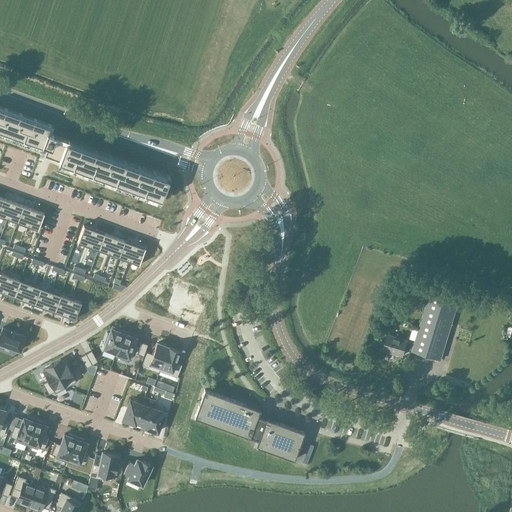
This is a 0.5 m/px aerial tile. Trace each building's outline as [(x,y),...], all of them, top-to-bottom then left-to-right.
[(0,109),(0,131),(42,147),(43,145),(54,149),(51,158),(59,161),(59,162),(162,200),(169,180),(66,143),(67,140),(47,133),(49,127),(0,109)] [(0,216),(7,219),(13,202),(3,198),(0,206),(0,216)] [(17,222),(23,205),(13,202),(7,219),(17,222)] [(27,226),(33,209),(23,205),(17,222),(27,226)] [(44,213),(33,209),(27,226),(38,230),(44,213)] [(88,246),(94,229),(84,226),(84,225),(83,225),(77,242),(78,243),(78,242),(88,246)] [(98,250),(104,233),(94,229),(88,246),(98,250)] [(108,253),(114,237),(104,233),(98,250),(108,253)] [(118,257),(124,240),(114,237),(108,253),(118,257)] [(129,261),(135,244),(124,240),(118,257),(129,261)] [(145,248),(135,244),(129,261),(139,264),(139,265),(145,248)] [(0,291),(4,293),(10,276),(0,272),(0,291)] [(14,296),(20,280),(10,276),(4,293),(14,296)] [(24,300),(30,283),(20,280),(14,296),(24,300)] [(34,304),(40,287),(30,283),(24,300),(34,304)] [(44,308),(50,291),(40,287),(34,304),(44,308)] [(54,311),(60,295),(50,291),(44,308),(54,311)] [(429,293),(414,343),(412,350),(412,351),(441,360),(459,302),(429,293)] [(64,315),(71,298),(60,295),(54,311),(64,315)] [(75,319),(81,302),(71,298),(64,315),(75,319)] [(107,333),(104,342),(106,343),(104,348),(116,352),(116,353),(124,331),(121,330),(121,329),(112,326),(109,333),(107,333)] [(11,331),(3,327),(0,334),(0,343),(20,351),(25,336),(17,333),(17,332),(11,330),(11,331)] [(116,352),(114,356),(127,361),(137,335),(128,332),(127,332),(124,331),(116,353),(116,352)] [(412,350),(414,343),(407,341),(407,340),(388,335),(383,350),(402,356),(405,348),(412,350)] [(142,342),(137,354),(143,356),(148,344),(142,342)] [(147,352),(142,364),(149,367),(150,363),(160,367),(161,367),(168,347),(157,343),(154,349),(154,350),(154,352),(153,352),(153,353),(153,355),(147,352)] [(160,367),(159,370),(177,377),(181,365),(175,363),(176,361),(176,360),(177,358),(180,351),(169,347),(168,347),(161,367),(160,367)] [(91,350),(86,353),(92,365),(97,362),(91,350)] [(86,353),(80,357),(86,368),(92,365),(86,353)] [(60,359),(53,363),(66,387),(76,382),(64,360),(61,361),(60,359)] [(48,380),(43,383),(49,394),(54,391),(55,393),(66,387),(53,363),(45,367),(46,369),(43,371),(48,380)] [(196,385),(183,421),(246,444),(245,449),(292,467),(305,432),(258,413),(260,408),(196,385)] [(130,399),(123,419),(134,424),(142,404),(141,404),(130,399)] [(142,404),(134,424),(146,428),(154,406),(153,406),(142,402),(141,404),(142,404)] [(154,406),(146,428),(157,432),(166,408),(154,404),(153,406),(154,406)] [(14,425),(10,437),(16,439),(15,441),(26,445),(36,419),(28,416),(27,418),(24,417),(20,427),(14,425)] [(36,419),(26,445),(38,449),(38,447),(44,449),(48,437),(43,435),(46,425),(43,424),(44,422),(36,419)] [(55,442),(50,454),(56,456),(55,458),(67,462),(76,436),(69,433),(68,435),(64,434),(60,444),(55,442)] [(76,436),(67,462),(78,466),(79,464),(85,466),(89,454),(83,452),(87,442),(83,441),(84,439),(76,436)] [(93,464),(90,476),(111,481),(113,472),(115,473),(118,463),(115,462),(117,456),(102,452),(99,465),(93,464)] [(128,463),(123,474),(129,477),(127,480),(141,487),(145,479),(146,479),(150,472),(148,471),(150,467),(141,462),(141,463),(136,461),(134,466),(128,463)] [(18,475),(10,495),(18,498),(16,502),(28,506),(36,486),(35,486),(25,482),(26,478),(18,475)] [(12,485),(6,482),(2,494),(8,497),(12,485)] [(36,486),(28,506),(40,511),(41,507),(49,509),(56,489),(47,486),(47,488),(36,484),(35,486),(36,486)] [(62,493),(56,504),(62,507),(59,511),(79,511),(77,510),(81,502),(62,493)]
